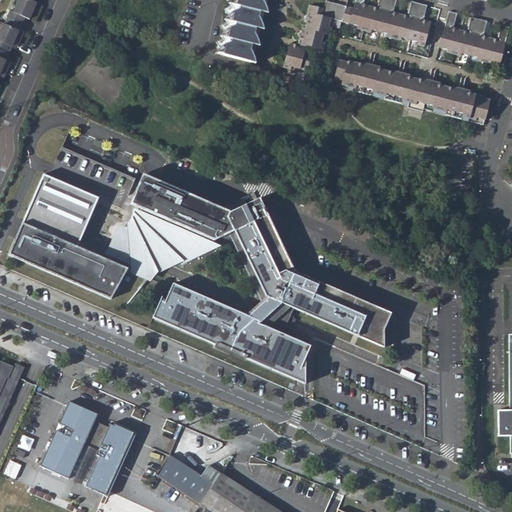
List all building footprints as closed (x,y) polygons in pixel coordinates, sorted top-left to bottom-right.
[(7,10),(4,17),(18,24),(22,17),(27,20),(34,3),(28,0),(14,0),(10,11),(7,10)] [(236,0),(235,6),(241,7),(260,12),(263,0),(236,0)] [(296,50),(290,49),(284,74),(291,76),(293,73),(308,77),(312,61),(309,60),(311,52),(323,55),(325,48),(322,47),(324,39),(330,40),(332,32),(329,32),(331,23),(358,30),(358,32),(372,36),(373,33),(389,37),(389,39),(401,42),(402,40),(419,44),(418,46),(425,48),(431,24),(424,22),(422,20),(424,19),(427,7),(411,3),(409,15),(409,17),(407,18),(394,15),(392,12),(394,11),(396,0),(380,0),(378,9),(376,11),(364,8),(362,5),(364,4),(365,0),(356,0),(353,11),(347,9),(346,11),(326,6),(324,14),(309,10),(305,27),(307,29),(305,34),(302,33),(301,38),(298,40),(300,43),(298,49),(296,50)] [(233,13),(231,23),(236,25),(255,30),(260,12),(241,7),(240,12),(233,13)] [(444,27),(439,49),(448,51),(447,53),(461,57),(462,54),(477,58),(477,60),(491,64),(492,62),(499,63),(505,42),(508,27),(501,25),(498,37),(498,38),(496,40),(484,37),(482,34),(484,32),(486,21),(471,18),(468,29),(468,30),(466,33),(454,30),(452,26),(453,26),(456,14),(448,13),(444,27)] [(0,50),(6,53),(10,43),(15,45),(21,33),(1,24),(0,25),(0,50)] [(229,30),(226,41),(232,42),(250,47),(255,30),(236,25),(236,29),(229,30)] [(224,48),(221,59),(245,66),(250,47),(232,42),(231,46),(224,48)] [(338,66),(333,87),(408,106),(423,110),(482,125),(488,99),(468,93),(466,94),(451,90),(449,87),(439,85),(435,87),(414,82),(415,79),(408,77),(407,79),(390,75),(390,73),(378,70),(376,71),(361,67),(360,65),(349,62),(347,64),(338,61),(337,64),(338,66)] [(415,79),(414,82),(435,87),(439,85),(439,83),(420,78),(419,80),(415,79)] [(8,255),(111,299),(117,288),(120,289),(123,282),(139,290),(149,278),(148,277),(109,260),(78,246),(94,210),(99,198),(122,208),(136,178),(62,146),(49,176),(43,174),(22,223),(28,225),(21,241),(15,239),(8,255)] [(214,240),(234,231),(238,239),(266,296),(267,297),(269,298),(248,316),(173,283),(167,297),(166,299),(161,297),(152,318),(305,384),(305,367),(295,367),(299,359),(304,361),(310,346),(282,333),(286,325),(290,327),(294,318),(290,316),(294,308),(295,304),(351,329),(349,332),(384,347),(384,330),(391,313),(320,283),(320,281),(296,271),(284,246),(283,246),(260,198),(231,212),(143,174),(130,204),(141,209),(142,209),(179,225),(214,240)] [(111,255),(109,260),(148,277),(149,278),(156,269),(214,240),(179,225),(142,209),(141,209),(140,211),(136,209),(128,228),(118,228),(107,254),(111,255)] [(15,239),(21,241),(28,225),(22,223),(15,239)] [(261,302),(267,297),(266,296),(238,239),(233,241),(261,302)] [(351,329),(295,304),(294,308),(349,332),(351,329)] [(511,335),(509,336),(510,411),(497,411),(497,428),(499,428),(499,436),(497,435),(497,438),(510,438),(510,456),(511,455),(511,335)] [(0,410),(17,371),(12,369),(14,366),(1,361),(0,362),(0,410)] [(56,430),(40,466),(68,479),(84,444),(98,450),(96,455),(99,457),(86,487),(107,497),(135,436),(110,424),(107,431),(94,425),(98,415),(69,401),(59,424),(64,426),(61,433),(56,430)] [(168,419),(164,428),(172,432),(176,422),(168,419)] [(169,456),(156,475),(199,505),(213,485),(200,477),(169,456)] [(207,466),(200,477),(213,485),(220,475),(207,466)] [(205,509),(203,511),(279,511),(220,475),(199,505),(205,509)]
